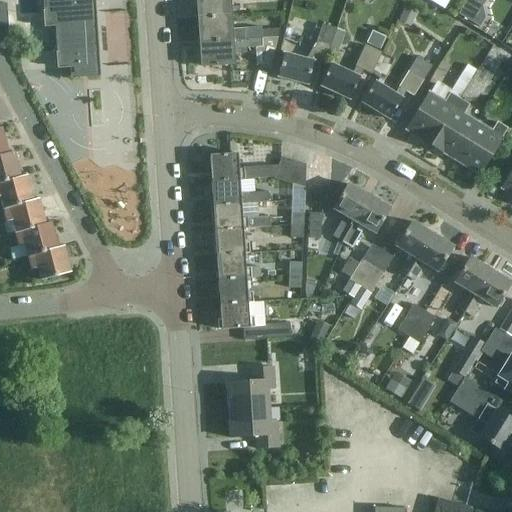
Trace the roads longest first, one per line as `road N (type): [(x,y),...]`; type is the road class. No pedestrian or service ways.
road 1 (residential): [(511,250),(382,167),(304,135),(218,118),(162,120)]
road 2 (residential): [(106,301),(0,66)]
road 3 (residential): [(186,511),(169,288)]
road 4 (residential): [(169,288),(162,120)]
road 5 (residential): [(162,120),(155,0)]
